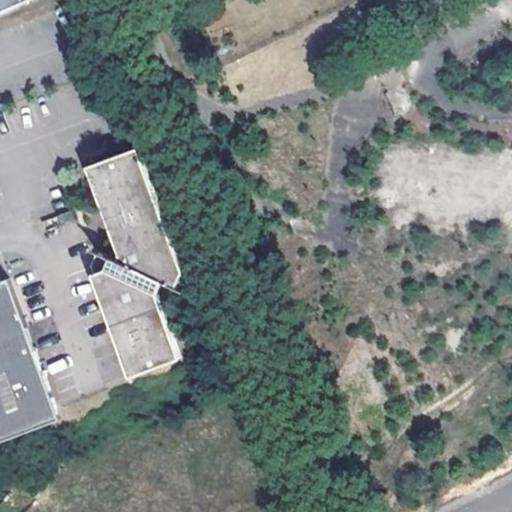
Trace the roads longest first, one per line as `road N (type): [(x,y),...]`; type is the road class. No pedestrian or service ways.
road 1 (residential): [(323,103),(452,369)]
road 2 (residential): [(452,369),(341,422),(382,511)]
